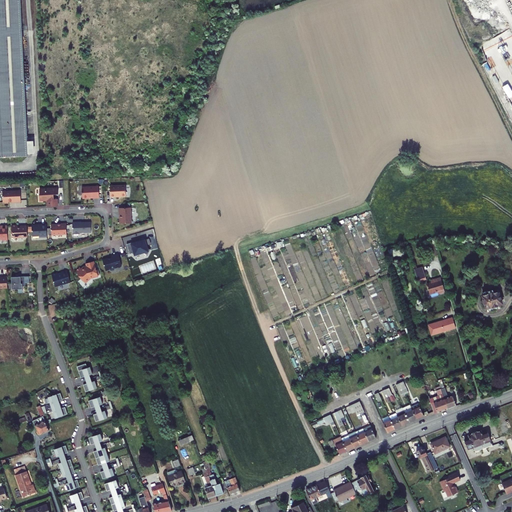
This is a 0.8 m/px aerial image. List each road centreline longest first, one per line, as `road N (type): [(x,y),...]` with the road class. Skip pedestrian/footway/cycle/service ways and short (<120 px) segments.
road 1 (residential): [(100,511),(77,443),(81,419),(43,313),(39,261)]
road 2 (track): [(327,470),(235,246)]
road 3 (track): [(446,0),(511,135)]
road 4 (tertiary): [(248,498),(383,444)]
road 5 (residential): [(0,213),(99,210),(107,238)]
